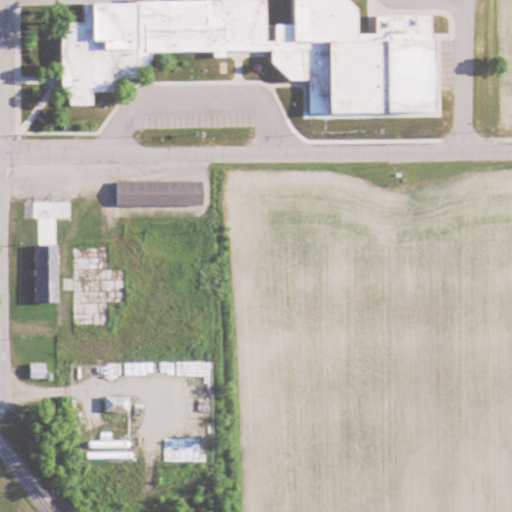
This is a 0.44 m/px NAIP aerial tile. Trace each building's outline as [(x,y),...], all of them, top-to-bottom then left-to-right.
[(63,24),(67,107),(95,106),(95,94),(117,93),(117,81),(130,80),(151,66),(151,58),(258,52),(258,53),(269,53),(289,82),(309,81),(311,117),(441,111),(436,14),(378,17),(379,34),(359,35),(357,0),(295,0),(297,24),(264,26),(262,0),(215,0),(86,6),(86,23),(63,24)] [(116,183),(116,207),(204,207),(204,183),(116,183)] [(59,220),(72,220),(72,201),(36,201),(36,304),(59,304),(59,220)] [(75,247),(76,327),(113,327),(113,305),(130,305),(130,270),(113,271),(112,247),(75,247)] [(129,412),(129,398),(105,398),(105,412),(129,412)]
